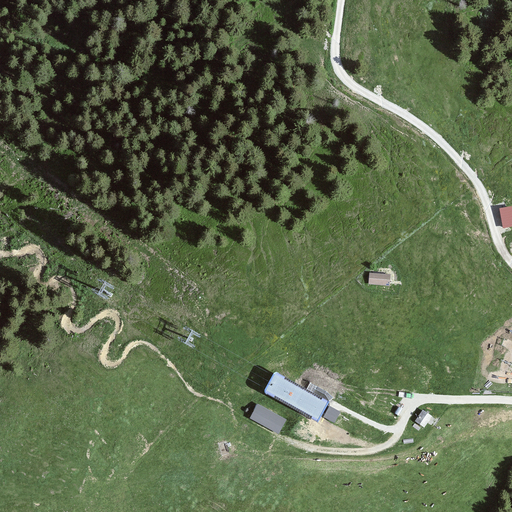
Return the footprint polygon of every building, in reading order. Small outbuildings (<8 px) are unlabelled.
[(511,225),(511,214),(511,207),(500,209),(503,227),(511,225)] [(391,274),(370,273),(369,284),(390,285),(391,274)] [(329,401),(276,371),(264,392),(317,422),(329,401)] [(286,419),(257,404),(249,418),(279,434),(286,419)] [(341,411),(329,405),(323,416),(335,423),(341,411)] [(416,421),(424,426),(432,415),(423,410),(416,421)]
